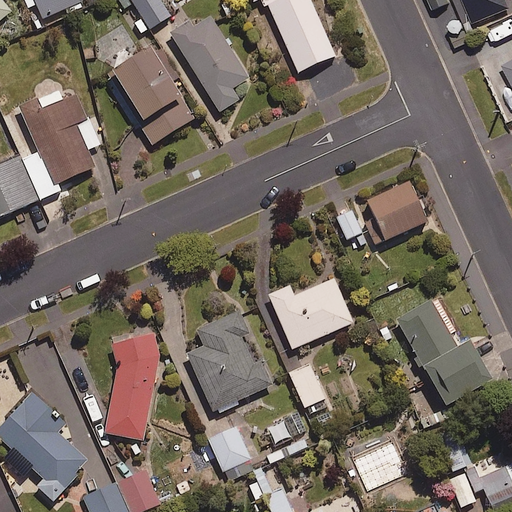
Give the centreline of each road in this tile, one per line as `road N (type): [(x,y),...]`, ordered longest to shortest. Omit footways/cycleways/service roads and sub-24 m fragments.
road 1 (residential): [(0,298),(432,104)]
road 2 (residential): [(432,104),(511,284)]
